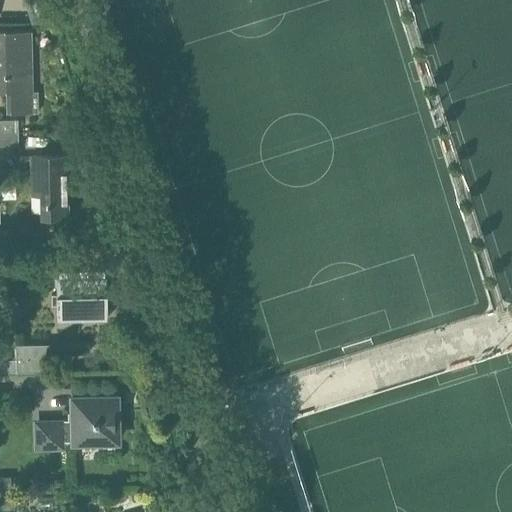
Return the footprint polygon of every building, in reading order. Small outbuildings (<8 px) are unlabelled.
[(37,92),(32,92),(31,31),(0,31),(0,93),(5,93),(6,114),(37,113),(37,92)] [(0,119),(0,132),(18,132),(18,119),(0,119)] [(0,145),(18,145),(18,132),(0,132),(0,145)] [(31,156),(32,193),(32,195),(39,195),(39,218),(66,217),(65,175),(77,175),(76,155),(31,156)] [(56,278),(56,295),(51,295),(51,305),(56,305),(56,320),(106,319),(106,277),(104,277),(104,270),(58,270),(59,277),(56,278)] [(15,344),(15,356),(15,359),(0,359),(0,372),(48,371),(48,350),(51,347),(48,344),(15,344)] [(61,441),(117,440),(116,396),(72,397),(73,422),(37,423),(37,447),(61,447),(61,441)] [(0,488),(11,488),(10,477),(0,476),(0,488)]
